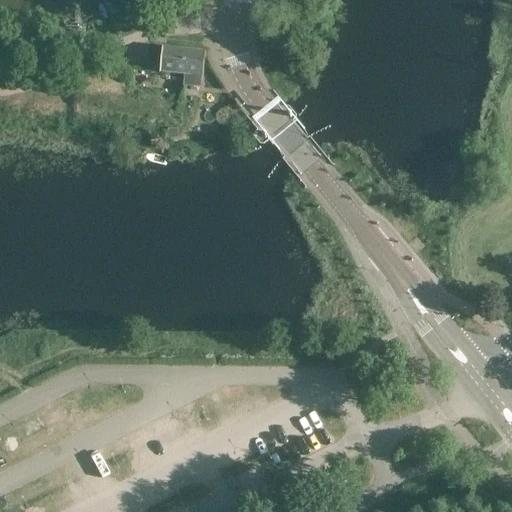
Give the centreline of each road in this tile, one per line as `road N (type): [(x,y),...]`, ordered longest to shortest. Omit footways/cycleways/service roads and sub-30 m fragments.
road 1 (tertiary): [(487,384),(246,83),(234,54),(237,0)]
road 2 (residential): [(337,511),(387,482),(366,441),(447,411),(487,384)]
